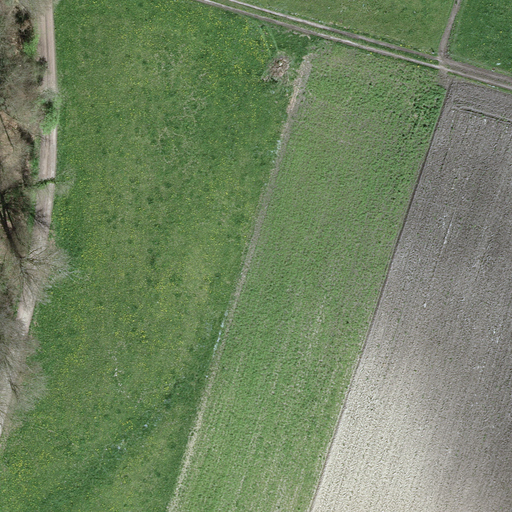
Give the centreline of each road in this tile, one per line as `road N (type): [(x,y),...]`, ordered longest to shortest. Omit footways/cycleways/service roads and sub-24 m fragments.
road 1 (track): [(0,407),(45,164),(39,0)]
road 2 (track): [(511,92),(192,0)]
